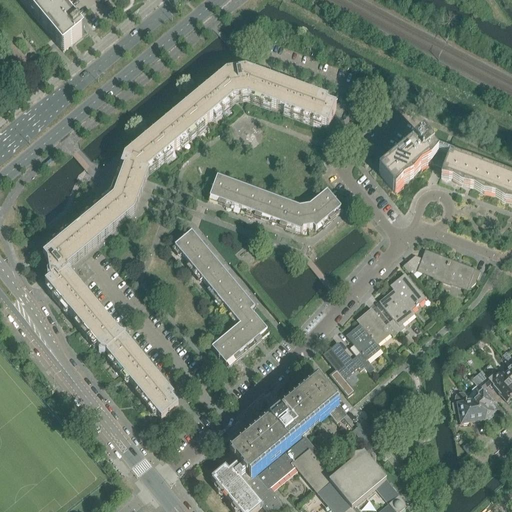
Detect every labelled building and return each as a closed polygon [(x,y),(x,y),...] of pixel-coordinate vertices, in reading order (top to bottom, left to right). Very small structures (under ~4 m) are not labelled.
[(76,26),(54,0),(18,0),(63,54),(84,36),(81,32),(81,27),(76,26)] [(336,110),(252,79),(255,71),(226,76),(225,77),(227,80),(128,162),(124,172),(143,179),(147,175),(240,98),(328,131),(336,110)] [(432,141),(428,144),(422,138),(378,175),(391,190),(426,161),(434,169),(438,171),(443,173),(441,178),(511,204),(511,181),(450,157),(453,150),(446,147),(432,141)] [(51,161),(44,167),(46,169),(53,163),(51,161)] [(147,175),(143,179),(124,172),(123,176),(119,185),(114,198),(113,202),(115,200),(135,208),(136,205),(140,193),(144,183),(147,175)] [(310,208),(300,210),(217,179),(210,200),(302,234),(303,231),(313,229),(315,232),(341,210),(327,194),(310,208)] [(132,214),(135,208),(115,200),(113,202),(44,260),(48,265),(51,281),(54,279),(58,283),(66,276),(63,272),(132,214)] [(219,267),(218,267),(191,235),(175,249),(179,253),(202,281),(219,267)] [(426,255),(426,254),(425,254),(422,262),(415,259),(408,264),(415,272),(416,274),(412,278),(415,282),(424,274),(434,278),(433,281),(441,284),(450,263),(442,260),(440,263),(438,263),(439,259),(426,255)] [(456,269),(457,266),(450,263),(441,284),(448,287),(449,284),(465,290),(464,293),(466,294),(477,286),(481,274),(473,272),(473,273),(460,268),(459,271),(456,269)] [(416,274),(415,272),(408,264),(403,268),(411,278),(412,278),(416,274)] [(248,303),(223,272),(219,267),(202,281),(240,327),(212,351),(226,367),(267,333),(251,314),(255,311),(248,303)] [(123,341),(121,342),(66,276),(58,283),(54,279),(51,281),(52,288),(49,290),(51,293),(101,353),(106,355),(107,355),(124,342),(123,341)] [(409,277),(406,279),(405,277),(390,289),(394,293),(413,317),(414,317),(410,313),(424,301),(416,291),(419,288),(409,277)] [(402,327),(413,317),(394,293),(379,305),(393,321),(388,325),(397,336),(404,330),(402,327)] [(388,325),(384,328),(371,312),(356,323),(360,328),(376,348),(390,336),(393,340),(397,336),(388,325)] [(360,328),(346,339),(353,347),(360,356),(356,359),(355,359),(359,364),(364,370),(367,373),(368,376),(374,371),(367,362),(380,352),(376,348),(360,328)] [(403,341),(408,347),(413,343),(407,337),(403,341)] [(179,407),(172,399),(124,342),(107,355),(162,421),(179,407)] [(337,347),(324,358),(336,373),(330,378),(348,400),(354,395),(343,382),(356,371),(359,374),(364,370),(359,364),(355,359),(351,363),(337,347)] [(511,361),(506,355),(502,358),(506,363),(509,367),(511,369),(511,370),(511,361)] [(396,361),(395,359),(393,356),(388,360),(390,362),(392,364),(396,361)] [(511,370),(511,369),(501,377),(504,380),(511,389),(511,370)] [(481,374),(476,379),(485,389),(490,385),(493,389),(492,389),(493,391),(494,390),(501,399),(507,406),(511,401),(511,389),(504,380),(501,377),(498,374),(493,378),(492,376),(487,380),(481,374)] [(473,394),(467,399),(466,399),(469,403),(485,422),(486,422),(487,423),(492,418),(491,417),(497,411),(494,408),(481,393),(485,389),(476,379),(471,383),(476,388),(471,392),(473,394)] [(346,417),(319,384),(279,417),(275,413),(256,428),(260,432),(230,457),(233,462),(243,473),(249,481),(250,480),(255,476),(268,492),(270,490),(295,470),(292,467),(309,453),(333,482),(337,478),(302,435),(334,409),(343,420),(346,417)] [(466,399),(464,399),(462,398),(457,399),(456,401),(457,405),(452,406),(453,414),(458,413),(460,426),(462,426),(463,427),(467,426),(468,425),(484,423),(485,422),(469,403),(466,399)] [(370,459),(378,452),(359,428),(354,432),(347,438),(357,449),(360,446),(370,459)] [(382,476),(365,455),(362,457),(355,459),(352,465),(337,478),(333,482),(309,453),(292,467),(295,470),(295,469),(316,495),(330,511),(404,511),(406,509),(389,488),(392,485),(383,474),(382,476)] [(249,481),(243,473),(233,462),(224,469),(210,481),(235,511),(258,511),(261,510),(243,488),(251,481),(250,480),(249,481)] [(251,481),(243,488),(244,489),(253,499),(261,510),(262,511),(280,511),(281,511),(281,510),(282,510),(282,509),(282,508),(282,507),(282,506),(282,505),(281,504),(281,503),(280,502),(280,501),(274,494),(272,496),(268,491),(268,492),(255,476),(250,480),(251,481)]
